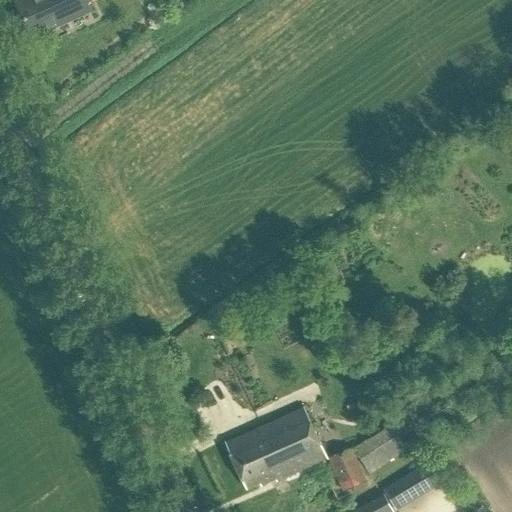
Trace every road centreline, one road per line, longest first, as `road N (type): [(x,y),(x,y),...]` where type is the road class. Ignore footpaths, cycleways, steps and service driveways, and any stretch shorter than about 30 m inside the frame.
road 1 (tertiary): [(184,511),(0,113)]
road 2 (track): [(17,151),(223,0)]
